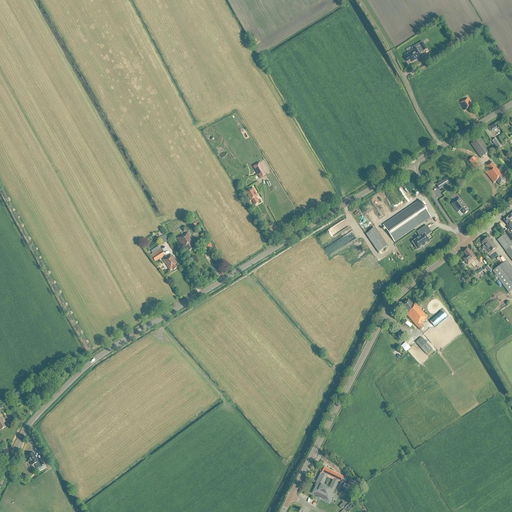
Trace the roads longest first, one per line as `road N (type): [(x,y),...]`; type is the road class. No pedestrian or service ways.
road 1 (unclassified): [(0,479),(16,439),(88,364),(412,165)]
road 2 (tertiary): [(290,497),(387,308),(465,243)]
road 3 (track): [(343,206),(249,60),(260,50)]
